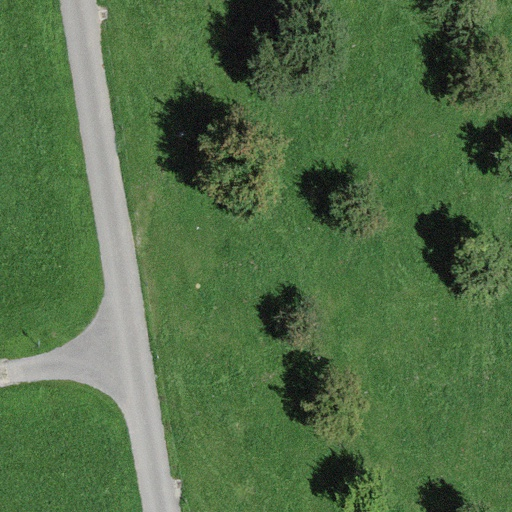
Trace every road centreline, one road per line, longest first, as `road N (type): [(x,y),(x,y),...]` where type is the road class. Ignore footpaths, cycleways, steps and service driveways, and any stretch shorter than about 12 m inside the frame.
road 1 (track): [(159,511),(75,0)]
road 2 (track): [(133,355),(0,375)]
